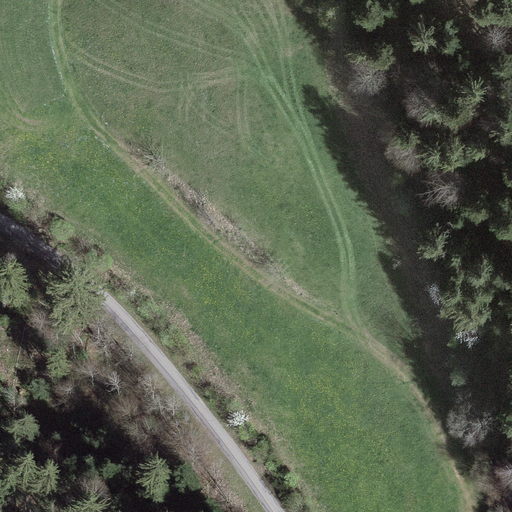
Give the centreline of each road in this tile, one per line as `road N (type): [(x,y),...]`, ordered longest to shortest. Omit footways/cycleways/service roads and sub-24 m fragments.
road 1 (track): [(55,0),(57,38),(89,116),(235,258),(424,386),(478,511)]
road 2 (track): [(0,220),(83,277),(121,316),(274,511)]
